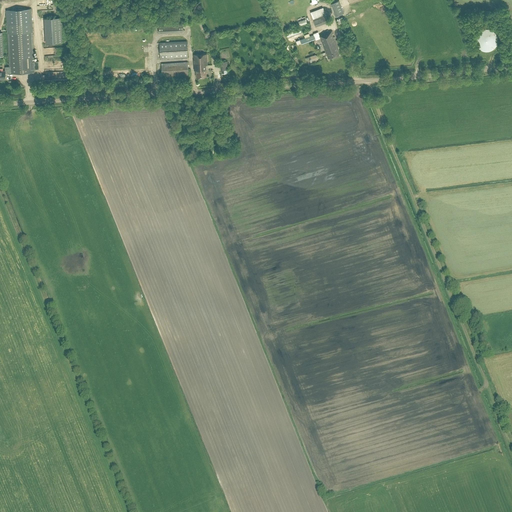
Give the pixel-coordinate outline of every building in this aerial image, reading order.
[(338,0),(331,3),(336,16),(344,13),(339,0),(338,0)] [(345,10),(347,14),(354,12),(351,5),(347,6),(348,9),(345,10)] [(311,10),(314,17),(325,13),(322,6),(311,10)] [(34,61),(31,8),(7,9),(10,66),(5,66),(5,70),(0,70),(0,78),(6,78),(5,73),(11,73),(34,72),(34,68),(39,68),(38,60),(34,61)] [(326,14),(313,19),(315,25),(328,20),(326,14)] [(45,20),(46,43),(62,42),(61,19),(45,20)] [(158,25),(158,32),(184,31),(183,24),(158,25)] [(475,38),(475,39),(475,41),(475,42),(476,43),(476,44),(476,45),(477,46),(478,47),(479,48),(480,49),(481,49),(482,50),(483,50),(484,51),(485,51),(486,51),(488,51),(489,51),(490,50),(491,50),(492,49),(493,49),(494,48),(494,47),(495,47),(496,46),(496,45),(497,44),(497,43),(498,42),(498,41),(498,39),(498,38),(498,37),(497,36),(497,35),(496,34),(496,33),(495,32),(494,31),(493,30),(492,29),(491,29),(490,29),(489,28),(488,28),(486,28),(485,28),(484,28),(483,29),(482,29),(481,29),(480,30),(479,31),(478,31),(478,32),(477,33),(476,34),(476,35),(476,36),(475,37),(475,38)] [(328,58),(339,54),(336,46),(338,46),(332,30),(319,35),(328,58)] [(319,36),(318,31),(313,33),(314,34),(310,36),(309,33),(299,37),(300,39),(296,41),(296,43),(301,41),(302,44),(316,39),(315,38),(319,36)] [(159,42),(160,59),(188,57),(187,41),(159,42)] [(207,53),(194,54),(195,70),(196,70),(197,77),(206,76),(206,65),(207,65),(207,53)] [(189,75),(188,61),(161,63),(162,76),(189,75)]
